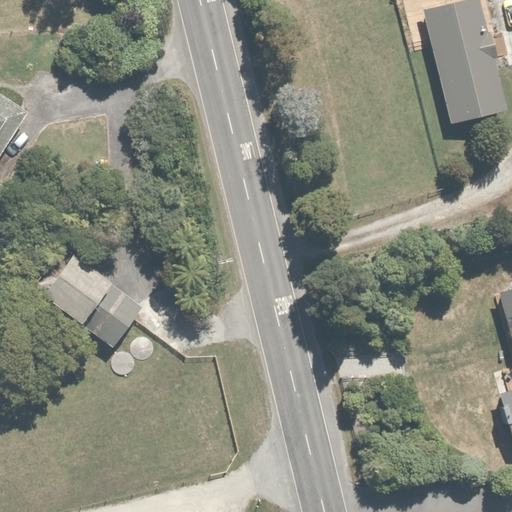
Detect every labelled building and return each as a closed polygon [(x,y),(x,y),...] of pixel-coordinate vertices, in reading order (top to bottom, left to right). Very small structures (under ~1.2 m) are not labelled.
[(484,117),(497,114),(469,0),(440,0),(414,6),(443,127),(451,125),(455,138),(487,130),(484,117)] [(0,143),(14,121),(0,112),(0,143)] [(63,317),(97,273),(59,244),(25,288),(63,317)] [(105,279),(71,324),(99,346),(134,301),(105,279)] [(511,446),(511,384),(492,390),(507,448),(511,446)]
